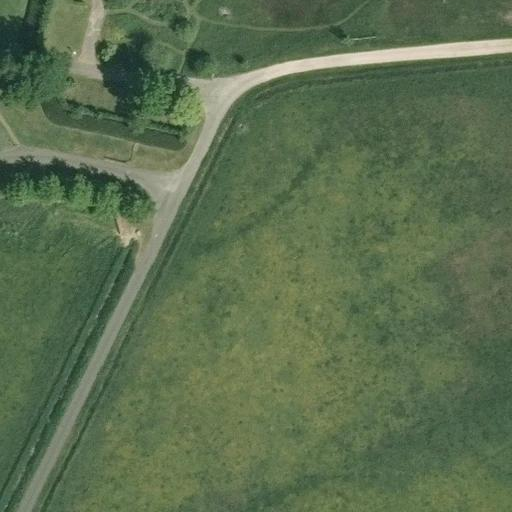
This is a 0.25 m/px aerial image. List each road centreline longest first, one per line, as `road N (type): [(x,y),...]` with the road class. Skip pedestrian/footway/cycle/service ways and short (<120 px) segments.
road 1 (unclassified): [(23,511),(229,95),(267,72)]
road 2 (track): [(267,72),(511,45)]
